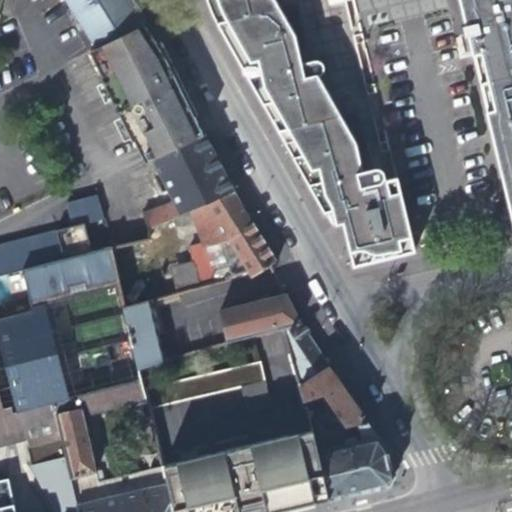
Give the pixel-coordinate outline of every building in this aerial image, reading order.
[(64,0),(96,48),(143,24),(145,24),(129,0),(64,0)] [(211,15),(257,96),(317,199),(337,195),(341,210),(345,225),(355,265),(418,250),(400,178),(390,180),(386,161),(382,158),(365,162),(359,164),(355,149),(362,148),(359,134),(321,69),(320,69),(320,67),(324,66),(326,64),(327,58),(325,53),(323,52),(319,52),(304,55),(296,57),(293,44),(301,43),(299,30),(281,0),(207,0),(211,15)] [(511,0),(461,0),(468,25),(470,35),(477,33),(478,35),(459,39),(462,54),(481,49),(482,51),(475,53),(478,67),(479,73),(481,79),(482,82),(489,81),(502,137),(495,138),(500,156),(502,165),(504,174),(511,207),(511,0)] [(96,48),(89,51),(101,75),(99,76),(132,141),(133,141),(137,148),(145,145),(196,122),(190,109),(186,101),(187,100),(170,65),(165,55),(163,56),(143,24),(96,48)] [(304,55),(301,43),(293,44),(296,57),(304,55)] [(153,229),(192,211),(233,191),(228,182),(221,168),(218,160),(196,122),(145,145),(172,203),(145,215),(153,229)] [(365,162),(362,148),(355,149),(359,164),(365,162)] [(191,248),(194,262),(200,289),(227,282),(227,277),(248,271),(253,278),(270,267),(277,263),(263,243),(243,211),(233,191),(192,211),(200,226),(203,245),(191,248)] [(325,214),(341,210),(337,195),(317,199),(325,214)] [(31,310),(119,289),(110,251),(22,273),(31,310)] [(177,296),(200,289),(194,262),(170,269),(177,296)] [(0,278),(0,447),(24,442),(19,421),(22,421),(19,411),(142,382),(139,369),(125,311),(119,289),(31,310),(22,273),(0,278)] [(228,344),(282,329),(299,324),(285,296),(220,313),(228,344)] [(151,303),(125,311),(139,369),(166,361),(156,324),(151,303)] [(324,397),(329,405),(346,428),(346,430),(349,440),(361,494),(389,488),(395,477),(389,452),(352,402),(343,390),(325,363),(299,324),(282,329),(303,401),(324,397)] [(273,408),(261,363),(235,369),(246,415),(273,408)] [(120,407),(121,412),(148,406),(145,393),(142,382),(19,411),(22,421),(19,421),(24,442),(31,467),(53,511),(82,511),(80,504),(74,478),(59,418),(83,411),(91,409),(92,414),(120,407)] [(305,410),(329,405),(324,397),(303,401),(305,410)] [(159,451),(148,406),(121,412),(134,463),(135,461),(134,457),(159,451)] [(59,418),(74,478),(97,473),(83,411),(59,418)] [(346,428),(335,431),(339,448),(344,447),(343,442),(349,440),(346,430),(346,428)] [(339,448),(335,431),(313,435),(332,501),(361,494),(349,440),(343,442),(344,447),(339,448)] [(312,506),(332,501),(313,435),(295,438),(312,506)] [(295,438),(254,448),(270,511),(285,511),(312,506),(295,438)] [(270,511),(254,448),(164,470),(167,484),(174,511),(270,511)] [(146,458),(135,461),(134,463),(124,465),(129,485),(152,480),(146,458)] [(140,490),(119,495),(122,511),(174,511),(167,484),(140,490)] [(122,511),(119,495),(108,497),(80,504),(82,511),(122,511)]
